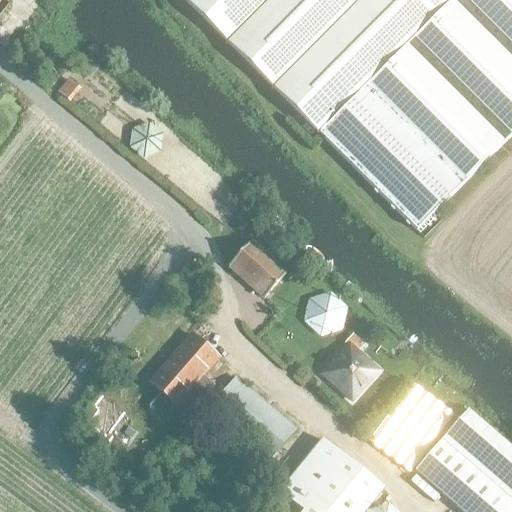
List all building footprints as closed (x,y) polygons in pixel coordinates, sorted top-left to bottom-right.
[(511,0),(182,0),(256,72),(319,135),(417,232),(511,138),(511,0)] [(286,274),(251,242),(228,268),(264,300),(286,274)] [(150,385),(175,407),(192,388),(202,398),(213,386),(202,377),(218,358),(192,336),(150,385)] [(363,348),(352,337),(346,343),(349,345),(322,375),(352,402),(379,373),(358,353),(363,348)] [(208,410),(269,462),(258,475),(277,490),(288,477),(270,462),(297,431),(235,378),(208,410)] [(414,472),(459,511),(511,511),(511,449),(468,412),(414,472)] [(367,511),(384,491),(322,441),(279,494),(300,511),(367,511)]
